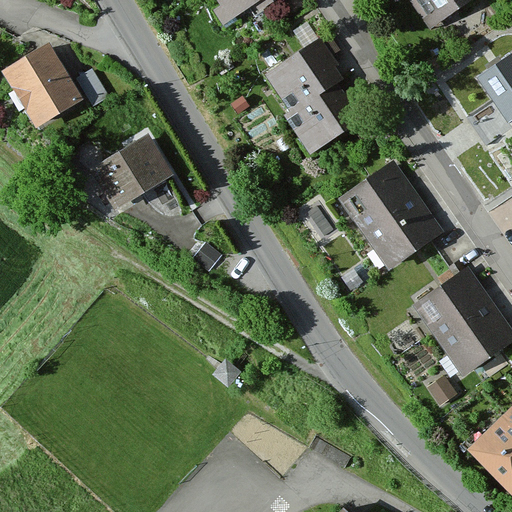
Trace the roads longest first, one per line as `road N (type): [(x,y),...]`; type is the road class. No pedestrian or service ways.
road 1 (secondary): [(486,511),(355,381),(118,0)]
road 2 (residential): [(511,281),(327,0)]
